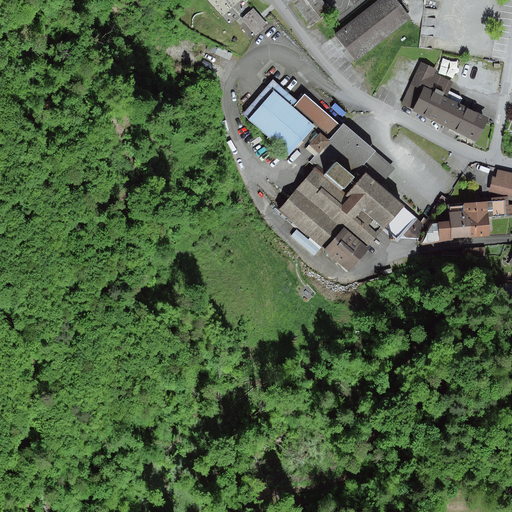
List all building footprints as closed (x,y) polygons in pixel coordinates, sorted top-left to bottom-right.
[(335,15),(322,0),(305,0),(297,7),(317,31),(335,15)] [(412,18),(397,0),(384,0),(341,35),(360,60),(412,18)] [(252,8),(240,19),(256,36),(268,25),(252,8)] [(422,62),(402,105),(479,141),(490,117),(446,96),(452,82),(436,74),(438,70),(422,62)] [(279,210),(352,273),(373,249),(372,247),(406,208),(361,170),(377,151),(346,124),(343,126),(306,95),(298,104),(276,85),(246,120),(289,157),(294,151),(306,161),(295,174),(304,181),(279,210)] [(511,200),(511,174),(497,171),(492,197),(511,200)] [(442,242),(492,238),(489,202),(466,204),(466,212),(451,213),(452,223),(440,224),(442,242)]
